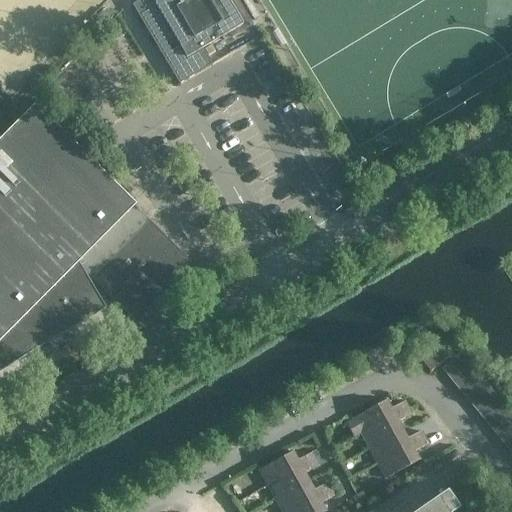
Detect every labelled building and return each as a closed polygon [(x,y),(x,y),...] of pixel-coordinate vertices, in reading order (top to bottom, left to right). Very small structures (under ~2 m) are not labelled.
[(242,22),(229,0),(132,0),(131,1),(179,81),(212,61),(203,45),(242,22)] [(229,0),(242,22),(249,18),(238,0),(229,0)] [(0,347),(83,264),(92,275),(95,282),(143,329),(201,272),(179,250),(36,107),(0,143),(0,347)] [(95,282),(92,275),(83,264),(0,347),(0,377),(0,378),(114,312),(95,282)] [(423,360),(426,364),(433,371),(450,357),(440,346),(423,360)] [(452,378),(470,363),(462,354),(444,369),(452,378)] [(470,363),(452,378),(459,387),(477,372),(470,363)] [(467,396),(485,382),(477,372),(459,387),(467,396)] [(485,382),(467,396),(474,406),(492,391),(485,382)] [(492,391),(474,406),(482,415),(500,400),(492,391)] [(489,424),(507,409),(500,400),(482,415),(489,424)] [(391,411),(386,403),(353,421),(354,422),(347,425),(355,440),(362,436),(409,410),(405,404),(391,411)] [(497,433),(511,420),(511,414),(507,409),(489,424),(497,433)] [(370,451),(403,433),(398,424),(412,417),(409,410),(362,436),(370,451)] [(511,420),(497,433),(504,442),(511,435),(511,420)] [(378,466),(425,440),(421,433),(407,441),(403,433),(370,451),(378,466)] [(425,440),(378,466),(386,481),(420,463),(415,454),(428,447),(425,440)] [(268,488),(315,462),(311,455),(297,463),(293,454),(259,472),(268,488)] [(318,468),(315,462),(268,488),(276,503),(309,484),(305,476),(318,468)] [(314,492),(309,484),(276,503),(281,511),(294,511),(331,492),(327,485),(314,492)] [(331,492),(294,511),(324,511),(321,506),(335,498),(331,492)] [(362,493),(352,499),(358,511),(368,505),(362,493)] [(456,511),(458,511),(446,494),(437,500),(440,506),(431,511),(456,511)] [(350,501),(340,507),(342,511),(356,511),(350,501)]
